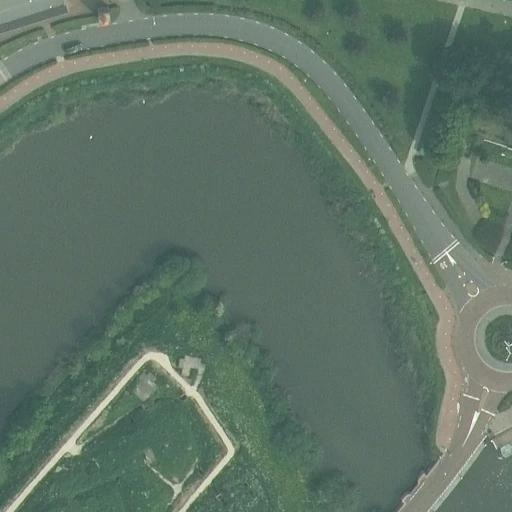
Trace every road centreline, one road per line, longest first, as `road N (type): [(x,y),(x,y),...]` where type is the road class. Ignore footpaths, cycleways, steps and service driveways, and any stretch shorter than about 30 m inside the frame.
road 1 (tertiary): [(488,304),(332,86),(274,41),(220,27),(133,31),(37,55),(0,76)]
road 2 (unclassified): [(412,511),(471,430),(490,381)]
